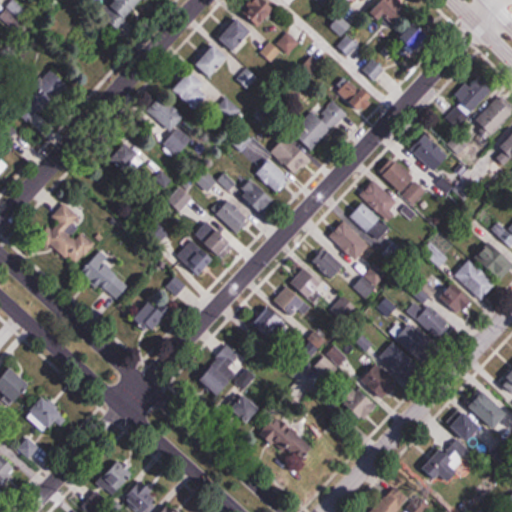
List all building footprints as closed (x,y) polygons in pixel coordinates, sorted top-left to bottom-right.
[(143,0),(117,0),(118,0),(104,16),(119,28),(143,0)] [(273,0),(248,0),(248,23),(273,23),(273,0)] [(389,30),(405,14),(394,3),(396,0),(395,0),(384,0),(372,13),(389,30)] [(350,25),(338,17),(331,29),(344,36),(350,25)] [(254,34),(240,19),(220,38),(234,53),(254,34)] [(415,55),(432,37),(417,22),(399,40),(415,55)] [(349,57),(359,46),(347,35),(337,47),(349,57)] [(230,59),(215,45),(197,65),(211,78),(230,59)] [(455,96),(462,103),(446,118),(456,128),(498,88),(481,71),(455,96)] [(67,77),(36,72),(30,107),(48,110),(51,95),(64,98),(67,77)] [(175,89),(196,111),(209,98),(201,90),(206,85),(192,72),(175,89)] [(511,112),(511,105),(498,96),(478,124),(495,136),(511,112)] [(164,143),(177,156),(192,140),(178,126),(184,120),(163,100),(150,113),(173,134),(164,143)] [(312,151),(343,121),(329,107),(318,117),(314,112),(293,131),(312,151)] [(410,149),(436,174),(451,158),(425,133),(410,149)] [(272,153),(296,175),(311,159),(288,136),(272,153)] [(145,162),(126,143),(112,157),(131,176),(145,162)] [(0,178),(11,168),(1,159),(0,160),(0,178)] [(256,173),(277,194),(291,180),(269,159),(256,173)] [(413,206),(428,191),(399,163),(385,177),(413,206)] [(196,182),(207,193),(217,183),(206,172),(196,182)] [(261,215),(275,202),(252,178),(238,192),(261,215)] [(403,208),(375,180),(362,194),(390,221),(403,208)] [(182,211),(192,198),(180,189),(170,201),(182,211)] [(239,236),(253,222),(231,200),(217,215),(239,236)] [(390,229),(364,202),(350,215),(377,242),(390,229)] [(80,218),(66,205),(39,233),(76,267),(95,246),(83,234),(77,240),(68,231),(80,218)] [(220,257),(232,245),(210,222),(197,234),(220,257)] [(330,236),(356,262),(370,247),(345,222),(330,236)] [(199,277),(215,260),(193,239),(177,256),(199,277)] [(329,281),(346,272),(333,247),(316,256),(329,281)] [(131,286),(102,254),(84,270),(113,302),(131,286)] [(497,285),(471,259),(456,274),(482,300),(497,285)] [(314,304),(328,290),(308,268),(293,283),(314,304)] [(461,316),(474,302),(453,282),(440,296),(461,316)] [(311,308),(289,286),(275,300),(292,318),(300,310),(305,314),(311,308)] [(357,310),(344,296),(331,308),(344,322),(357,310)] [(168,309),(147,301),(138,324),(160,332),(168,309)] [(417,317),(439,339),(451,326),(429,304),(417,317)] [(255,319),(272,343),(289,331),(272,307),(255,319)] [(406,332),(411,338),(404,343),(413,355),(427,344),(413,326),(406,332)] [(0,345),(8,338),(0,330),(0,345)] [(414,371),(395,344),(382,354),(401,381),(414,371)] [(220,397),(235,380),(231,377),(246,361),(228,345),(198,377),(220,397)] [(365,421),(384,398),(386,400),(399,385),(377,367),(345,404),(365,421)] [(0,387),(17,404),(32,387),(12,369),(0,381),(0,387)] [(509,415),(481,387),(467,402),(495,430),(509,415)] [(263,408),(243,391),(229,407),(248,424),(263,408)] [(66,417),(44,396),(31,410),(53,431),(66,417)] [(452,426),(468,443),(483,429),(466,412),(452,426)] [(40,447),(27,437),(18,450),(31,459),(40,447)] [(424,465),(440,485),(471,460),(455,440),(424,465)] [(0,457),(0,485),(1,487),(18,470),(3,455),(0,457)] [(97,480),(113,497),(136,476),(120,459),(97,480)] [(145,511),(159,498),(141,480),(125,497),(140,511),(145,511)] [(399,511),(410,501),(395,486),(370,511),(399,511)] [(117,511),(119,511),(100,491),(84,505),(90,511),(117,511)]
